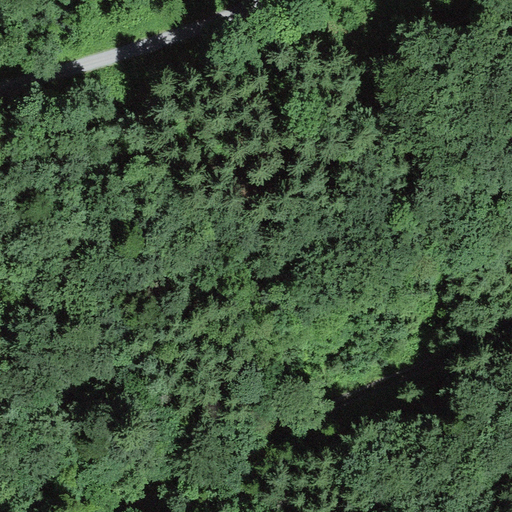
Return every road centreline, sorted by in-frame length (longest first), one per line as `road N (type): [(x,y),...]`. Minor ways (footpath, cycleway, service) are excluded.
road 1 (track): [(108,511),(511,327)]
road 2 (track): [(272,0),(0,89)]
